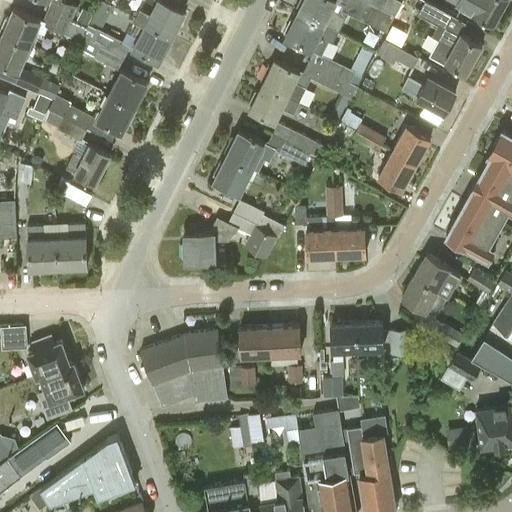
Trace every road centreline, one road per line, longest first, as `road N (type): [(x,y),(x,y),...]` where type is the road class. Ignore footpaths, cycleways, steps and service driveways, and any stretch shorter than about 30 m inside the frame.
road 1 (residential): [(112,303),(335,292),(381,278),(412,245),(511,59)]
road 2 (residential): [(112,303),(262,0)]
road 3 (residential): [(167,511),(107,341),(112,303)]
